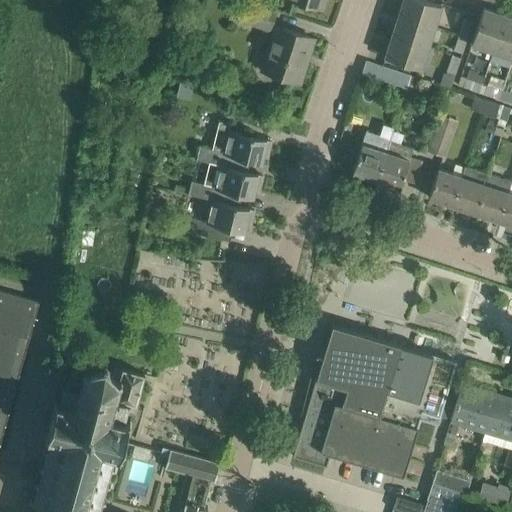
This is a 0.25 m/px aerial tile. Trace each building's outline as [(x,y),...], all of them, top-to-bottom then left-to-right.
[(275,9),(246,0),(244,0),(245,1),(242,0),(238,0),(233,18),(238,19),(237,21),(268,31),(275,9)] [(441,5),(440,5),(425,0),(402,0),(398,14),(434,26),(441,5)] [(504,15),(483,8),(471,44),(492,51),(504,15)] [(427,47),(434,26),(398,14),(391,35),(427,47)] [(511,57),(511,17),(504,15),(492,51),(511,57)] [(467,37),(472,21),(464,19),(459,34),(467,37)] [(309,53),(313,38),(275,26),(262,69),(300,82),(306,63),(304,62),(307,52),(309,53)] [(459,34),(453,51),(461,55),(467,37),(459,34)] [(384,56),(403,62),(421,68),(427,47),(391,35),(384,56)] [(451,54),(446,70),(455,74),(461,57),(451,54)] [(362,70),(361,73),(373,77),(377,64),(366,60),(366,62),(365,61),(362,70)] [(394,86),(406,89),(410,76),(398,72),(394,86)] [(479,93),(483,77),(468,72),(463,88),(479,93)] [(406,89),(418,93),(422,79),(410,76),(406,89)] [(502,91),(486,86),(483,95),(499,100),(502,91)] [(511,94),(505,93),(502,91),(499,100),(511,104),(511,94)] [(486,101),(474,97),(470,110),(481,114),(486,101)] [(509,108),(486,101),(481,114),(505,121),(509,108)] [(441,117),(429,151),(443,156),(454,121),(441,117)] [(238,170),(239,169),(242,157),(261,162),(262,156),(267,157),(271,140),(214,126),(208,149),(199,147),(196,159),(208,162),(238,170)] [(390,138),(385,136),(366,130),(352,172),(376,180),(390,138)] [(389,140),(376,180),(400,188),(406,169),(409,159),(413,148),(389,140)] [(203,183),(191,180),(189,188),(175,185),(174,190),(212,199),(212,200),(230,204),(233,192),(252,196),(254,190),(258,191),(262,175),(239,169),(238,170),(208,162),(203,183)] [(465,165),(461,176),(452,205),(475,212),(488,173),(465,165)] [(438,168),(428,197),(452,205),(461,176),(438,168)] [(475,212),(499,220),(508,191),(507,191),(511,181),(488,173),(475,212)] [(511,192),(508,191),(499,220),(511,224),(511,192)] [(254,209),(230,204),(212,200),(207,220),(187,216),(184,229),(221,239),(224,227),(243,231),(245,225),(250,226),(254,209)] [(0,440),(29,335),(30,335),(39,301),(5,292),(0,310),(0,440)] [(456,360),(332,323),(292,455),(326,465),(329,453),(403,475),(422,411),(439,416),(456,360)] [(120,453),(123,442),(128,424),(132,422),(130,419),(126,421),(124,420),(128,408),(133,409),(133,408),(135,408),(135,406),(134,405),(134,404),(143,376),(144,374),(142,373),(124,368),(122,368),(121,370),(114,368),(112,373),(106,367),(107,363),(103,362),(102,366),(86,370),(83,367),(80,369),(83,372),(78,389),(68,386),(69,382),(66,381),(65,385),(60,384),(59,388),(63,389),(60,402),(57,402),(55,398),(52,400),(54,404),(46,432),(43,434),(44,437),(48,435),(50,436),(47,449),(43,448),(42,451),(46,452),(42,465),(39,464),(38,468),(42,469),(38,482),(34,481),(33,484),(37,485),(33,499),(29,498),(28,502),(33,503),(32,506),(35,507),(36,504),(55,509),(54,511),(98,511),(101,503),(105,504),(106,500),(102,499),(106,486),(109,487),(110,484),(107,483),(110,469),(114,471),(115,467),(111,466),(115,454),(117,455),(119,458),(122,456),(120,453)] [(455,402),(450,419),(480,428),(484,429),(495,393),(490,392),(461,383),(455,402)] [(484,429),(482,439),(506,446),(508,447),(511,447),(511,398),(495,393),(484,429)] [(449,423),(443,443),(451,445),(458,426),(449,423)] [(220,462),(163,446),(160,454),(168,456),(165,468),(215,482),(220,462)] [(431,483),(461,492),(461,491),(465,493),(470,480),(436,468),(431,483)] [(431,483),(426,498),(427,499),(455,508),(461,492),(431,483)] [(403,511),(417,511),(421,504),(396,496),(396,498),(392,508),(403,511)] [(206,511),(207,509),(185,503),(182,511),(206,511)]
